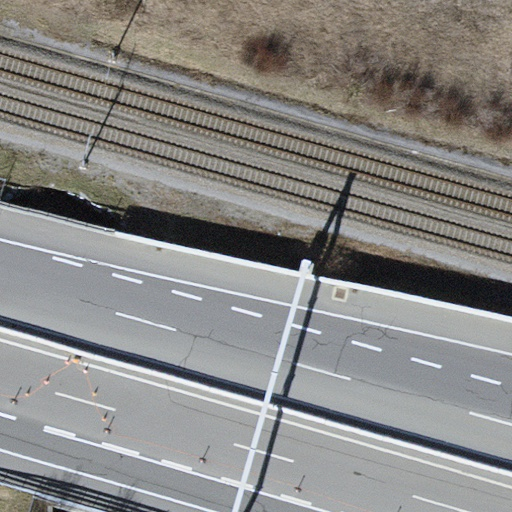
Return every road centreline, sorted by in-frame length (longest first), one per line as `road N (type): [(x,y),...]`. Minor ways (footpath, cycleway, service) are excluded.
road 1 (motorway): [(0,380),(456,511)]
road 2 (motorway): [(0,407),(317,511)]
road 3 (motorway): [(274,354),(0,277)]
road 4 (motorway): [(511,422),(274,354)]
road 5 (motorway): [(511,416),(274,354)]
